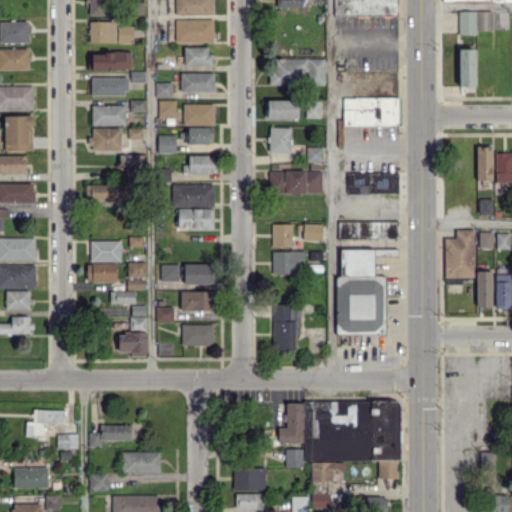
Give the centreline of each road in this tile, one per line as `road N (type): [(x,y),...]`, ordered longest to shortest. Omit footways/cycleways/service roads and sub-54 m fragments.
road 1 (secondary): [(421,0),(423,511)]
road 2 (residential): [(423,379),(0,378)]
road 3 (residential): [(238,0),(243,379)]
road 4 (residential): [(60,378),(59,0)]
road 5 (residential): [(196,378),(196,511)]
